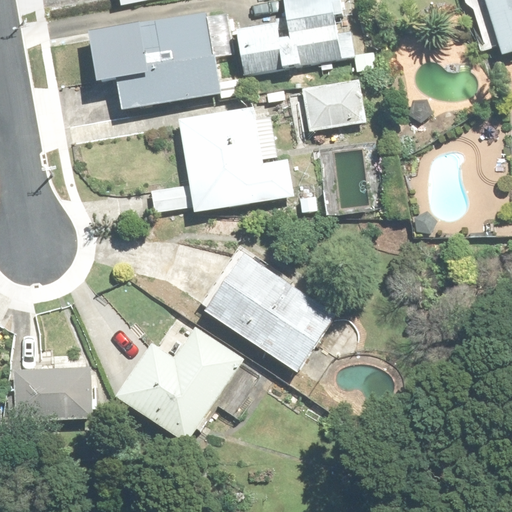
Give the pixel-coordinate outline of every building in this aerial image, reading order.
[(103,0),(107,15),(117,14),(118,14),(216,0),(103,0)] [(511,0),(464,0),(490,78),(511,70),(511,0)] [(334,17),(222,29),(228,94),(340,82),(334,17)] [(85,103),(101,100),(107,132),(205,114),(201,83),(190,25),(74,46),(85,103)] [(355,98),(288,107),(295,155),(361,147),(355,98)] [(277,178),(249,182),(241,126),(164,138),(178,227),(254,215),(281,212),(277,178)] [(470,264),(448,267),(451,288),(473,284),(470,264)] [(327,340),(230,273),(192,328),(289,395),(327,340)] [(235,378),(180,344),(162,375),(139,361),(104,417),(181,464),(208,420),(209,421),(235,378)] [(81,390),(1,390),(1,438),(82,438),(81,390)]
